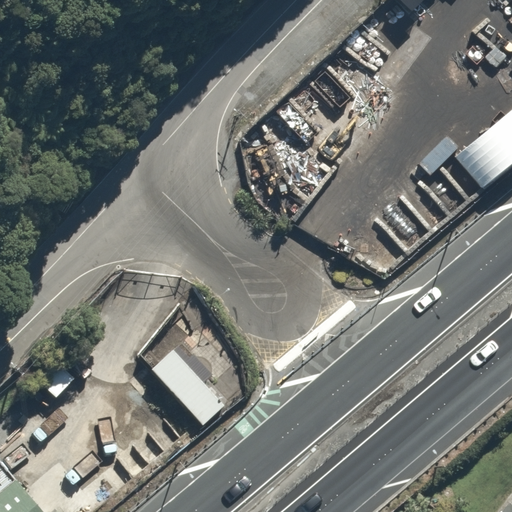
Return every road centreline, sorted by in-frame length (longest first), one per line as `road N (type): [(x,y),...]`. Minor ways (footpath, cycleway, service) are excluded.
road 1 (trunk): [(193,511),(511,243)]
road 2 (unknown): [(277,301),(480,76)]
road 3 (trunk): [(511,344),(316,511)]
road 4 (residential): [(137,174),(288,0)]
road 5 (residential): [(0,319),(137,174)]
road 6 (residential): [(277,301),(137,174)]
